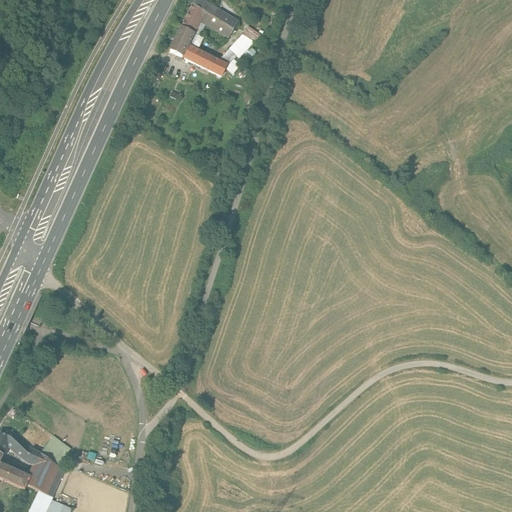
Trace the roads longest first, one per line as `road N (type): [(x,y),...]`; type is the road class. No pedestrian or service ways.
road 1 (primary): [(40,272),(166,0)]
road 2 (primary): [(143,0),(101,71),(25,238)]
road 3 (track): [(511,108),(471,143),(460,176),(462,207),(511,252)]
